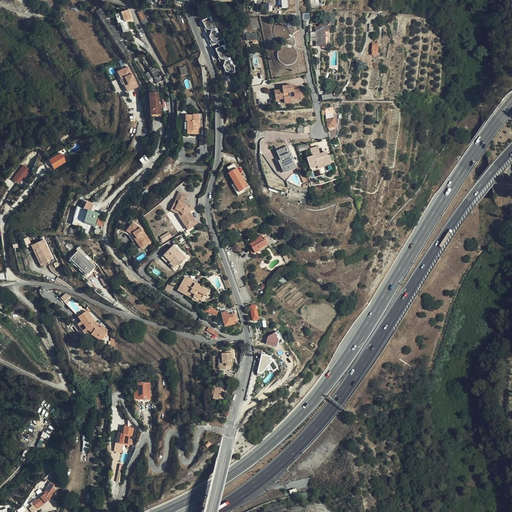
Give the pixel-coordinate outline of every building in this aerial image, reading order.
[(126,58),(134,54),(102,7),(95,11),(126,58)] [(131,18),(128,9),(122,11),(121,8),(117,9),(118,12),(114,14),(117,23),(121,22),(124,31),(130,29),(127,20),(131,18)] [(149,15),(145,9),(141,8),(137,10),(141,19),(149,15)] [(324,32),(328,32),(328,24),(320,25),(320,27),(311,28),(312,46),(325,45),(325,41),(324,32)] [(247,43),(252,42),(259,41),(258,33),(246,35),(247,43)] [(294,41),(292,35),(290,37),(288,38),(285,39),(286,44),(289,44),(294,45),(294,41)] [(227,74),(235,71),(224,39),(218,42),(219,45),(213,47),(217,60),(221,58),(223,65),(227,74)] [(118,71),(127,92),(139,87),(129,65),(118,71)] [(292,104),(292,101),(291,96),(296,95),(296,101),(306,99),(304,91),(295,92),(294,87),(283,89),(283,92),(275,93),(277,102),(285,101),(286,105),(292,104)] [(158,92),(148,92),(149,115),(161,114),(160,103),(159,103),(158,92)] [(335,125),(333,109),(326,110),(326,118),(329,126),(335,125)] [(185,114),(185,120),(187,120),(188,130),(199,129),(199,123),(200,123),(200,112),(192,112),(192,114),(185,114)] [(187,120),(185,120),(186,133),(199,133),(199,129),(188,130),(187,120)] [(87,137),(80,141),(84,150),(92,145),(87,137)] [(308,143),(298,146),(300,151),(310,148),(308,143)] [(326,156),(328,156),(327,152),(320,154),(318,146),(310,149),(312,157),(307,158),(310,169),(328,163),(326,156)] [(296,167),(291,158),(289,158),(289,157),(291,156),(288,148),(277,153),(281,161),(280,161),(285,172),(296,167)] [(64,152),(49,162),(50,163),(46,165),(50,171),(54,169),(54,170),(69,161),(66,156),(64,152)] [(229,174),(236,169),(234,164),(226,169),(229,174)] [(305,176),(301,165),(297,167),(301,178),(305,176)] [(27,171),(21,167),(13,178),(20,182),(21,180),(27,171)] [(233,184),(239,193),(243,191),(247,188),(246,186),(243,181),(241,177),(236,169),(229,174),(228,174),(233,184)] [(48,190),(22,217),(19,224),(28,228),(29,225),(36,227),(36,225),(44,228),(45,226),(52,228),(70,182),(63,180),(48,190)] [(233,184),(231,186),(237,197),(245,193),(243,191),(239,193),(233,184)] [(69,232),(84,193),(73,189),(56,231),(62,232),(69,232)] [(187,226),(195,221),(189,212),(190,211),(187,208),(186,206),(182,204),(186,196),(178,193),(175,201),(171,209),(180,213),(182,216),(181,217),(187,226)] [(171,209),(170,211),(177,214),(188,230),(197,224),(195,221),(187,226),(181,217),(182,216),(180,213),(171,209)] [(97,226),(101,214),(90,211),(86,222),(97,226)] [(225,227),(228,233),(236,229),(233,223),(225,227)] [(130,227),(125,236),(129,239),(134,244),(137,241),(143,247),(148,243),(138,231),(130,227)] [(129,239),(125,236),(123,239),(128,242),(131,246),(134,244),(129,239)] [(252,255),(255,253),(264,247),(264,246),(267,244),(264,238),(263,239),(262,236),(248,244),(251,249),(249,250),(252,255)] [(28,237),(24,239),(28,247),(32,245),(28,237)] [(43,240),(31,246),(34,253),(36,252),(40,259),(44,256),(47,261),(52,258),(43,240)] [(137,241),(134,244),(141,252),(150,244),(148,243),(143,247),(137,241)] [(264,247),(255,253),(256,254),(269,246),(267,244),(264,246),(264,247)] [(239,255),(234,246),(230,247),(236,257),(239,255)] [(172,247),(163,258),(172,265),(171,265),(177,270),(180,266),(183,262),(184,264),(188,259),(172,247)] [(96,264),(77,250),(70,259),(89,273),(96,264)] [(36,252),(34,253),(41,266),(48,263),(47,261),(44,256),(40,259),(36,252)] [(172,265),(163,258),(162,260),(176,271),(177,270),(171,265),(172,265)] [(186,277),(180,287),(194,295),(193,297),(202,302),(208,291),(200,287),(201,285),(186,277)] [(177,286),(172,283),(167,290),(173,293),(177,286)] [(194,295),(180,287),(178,291),(192,299),(191,299),(200,304),(202,302),(193,297),(194,295)] [(72,294),(66,292),(62,297),(66,301),(72,294)] [(256,305),(250,307),(252,319),(253,321),(259,320),(256,305)] [(209,306),(206,312),(216,316),(219,310),(209,306)] [(237,320),(233,308),(227,310),(226,307),(220,309),(225,327),(237,324),(236,320),(237,320)] [(109,330),(96,322),(87,310),(77,317),(81,321),(77,324),(84,333),(91,335),(101,342),(109,330)] [(219,333),(209,327),(206,330),(217,337),(219,333)] [(270,333),(266,342),(275,346),(279,336),(270,333)] [(233,365),(233,357),(234,357),(234,349),(227,349),(227,351),(223,351),(223,356),(220,356),(220,367),(231,368),(232,365),(233,365)] [(137,380),(137,387),(137,396),(149,397),(149,380),(137,380)] [(226,394),(228,386),(223,385),(222,386),(214,384),(212,393),(213,394),(212,399),(223,401),(225,393),(226,394)] [(134,425),(124,423),(122,430),(120,430),(117,429),(115,439),(121,441),(125,442),(129,443),(134,425)] [(115,439),(113,439),(111,446),(119,448),(121,441),(115,439)] [(29,509),(30,511),(34,511),(41,507),(40,506),(44,504),(45,505),(50,501),(49,500),(50,500),(55,491),(53,490),(54,489),(53,488),(55,486),(50,483),(48,487),(43,494),(44,495),(36,501),(36,500),(32,503),(34,505),(32,507),(29,509)] [(91,496),(78,497),(80,510),(93,508),(91,496)]
